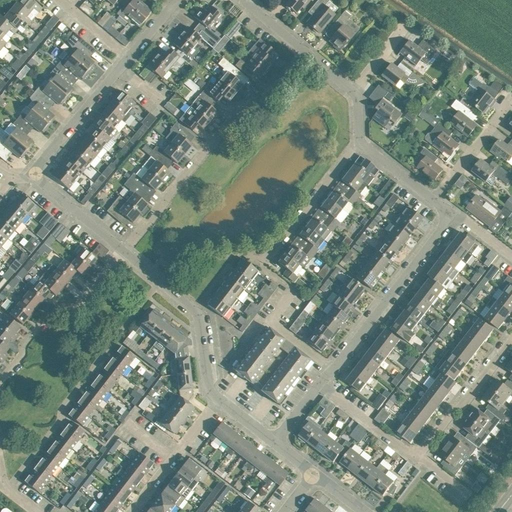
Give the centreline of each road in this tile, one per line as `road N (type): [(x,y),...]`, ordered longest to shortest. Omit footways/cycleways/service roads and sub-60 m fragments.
road 1 (residential): [(123,251),(243,106),(261,102),(302,50)]
road 2 (residential): [(511,336),(422,451),(407,453),(319,384)]
road 3 (residential): [(7,489),(159,281)]
road 4 (residential): [(449,211),(319,384)]
road 5 (residential): [(0,381),(53,308),(76,306),(123,251)]
road 6 (residential): [(261,265),(361,143)]
road 7 (residential): [(129,57),(34,175)]
road 8 (residential): [(131,511),(218,399)]
road 9 (residential): [(159,281),(194,310),(208,391),(218,399)]
road 10 (residential): [(434,200),(511,100)]
